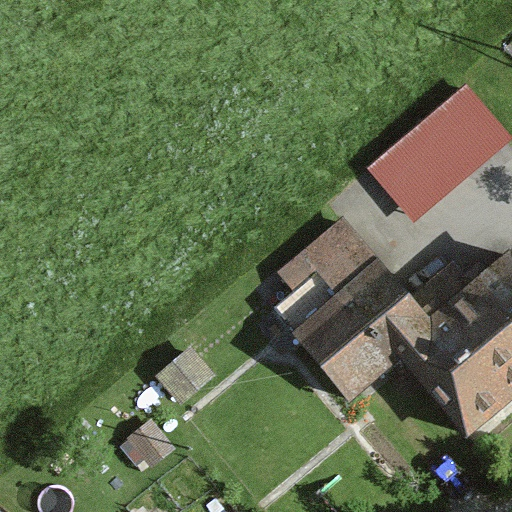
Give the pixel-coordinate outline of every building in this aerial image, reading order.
[(424,122),(469,175),(511,138),(511,122),(476,79),(424,122)] [(377,249),(293,330),(364,403),(420,349),(447,322),(377,249)] [(420,349),(500,435),(511,423),(511,263),(447,322),(420,349)] [(200,360),(170,380),(185,403),(215,382),(200,360)] [(18,511),(0,498),(0,511),(18,511)]
